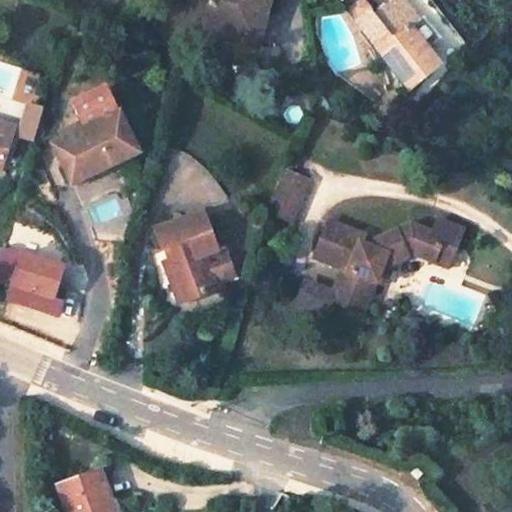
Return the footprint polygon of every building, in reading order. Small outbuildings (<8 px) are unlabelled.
[(266,0),(187,0),(179,31),(254,50),(266,0)] [(424,17),(410,0),(390,0),(376,10),(367,0),(359,0),(350,8),(411,86),(443,62),(415,24),(424,17)] [(140,163),(114,93),(81,105),(91,135),(59,147),(74,187),(140,163)] [(0,124),(15,130),(18,121),(0,114),(0,124)] [(0,124),(0,168),(2,169),(15,130),(0,124)] [(306,182),(281,171),(262,212),(287,223),(306,182)] [(343,271),(333,310),(365,319),(375,282),(381,284),(386,262),(412,248),(432,254),(437,237),(450,241),(456,217),(433,211),(429,226),(408,221),(373,242),(370,250),(359,247),(362,233),(325,224),(315,263),(343,271)] [(209,256),(196,214),(149,231),(155,253),(160,251),(164,261),(156,264),(162,281),(166,280),(173,302),(208,291),(206,286),(221,281),(224,276),(219,260),(214,257),(198,262),(198,259),(209,256)] [(450,241),(437,237),(432,254),(445,258),(450,241)] [(67,268),(2,248),(0,253),(0,285),(9,288),(5,302),(61,320),(66,304),(57,301),(67,268)] [(323,308),(294,301),(290,313),(319,321),(323,308)] [(116,511),(100,465),(56,480),(66,511),(116,511)]
